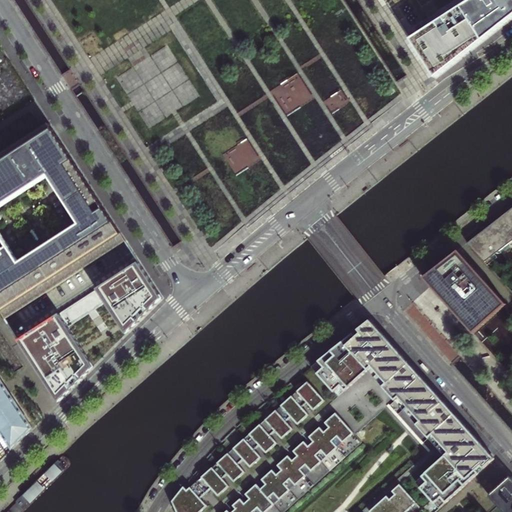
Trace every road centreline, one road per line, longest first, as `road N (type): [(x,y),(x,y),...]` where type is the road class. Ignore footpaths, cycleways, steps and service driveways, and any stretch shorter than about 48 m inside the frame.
road 1 (residential): [(0,0),(192,297)]
road 2 (residential): [(379,298),(221,423),(151,511)]
road 3 (tertiary): [(192,297),(0,479)]
road 4 (tertiary): [(511,44),(305,204)]
road 5 (residential): [(379,298),(511,446)]
road 6 (residential): [(379,298),(511,194)]
road 7 (tertiary): [(305,204),(192,297)]
